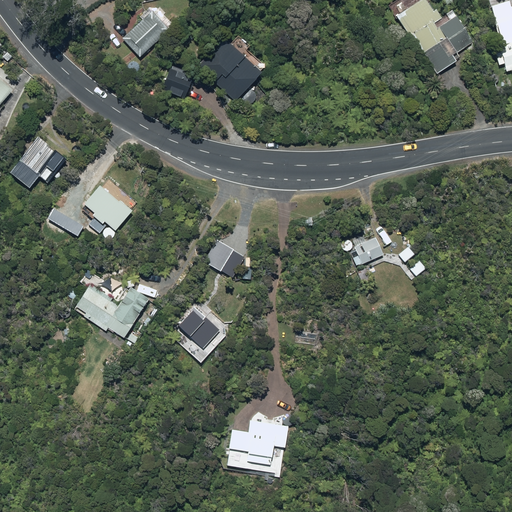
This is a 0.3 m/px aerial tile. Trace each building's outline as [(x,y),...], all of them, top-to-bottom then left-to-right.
[(409,36),(434,75),(453,62),(449,56),(455,52),(456,54),(472,43),(454,16),(435,29),(432,25),(441,19),(435,9),(431,11),(423,0),(419,0),(394,17),(407,37),(409,36)] [(511,7),(508,9),(506,1),(488,7),(492,22),(491,22),(498,45),(490,47),(496,66),(501,64),(504,73),(511,70),(511,7)] [(149,11),(119,39),(137,58),(166,30),(149,11)] [(258,74),(220,39),(194,67),(233,103),(258,74)] [(166,70),(159,90),(181,98),(188,78),(166,70)] [(0,99),(8,91),(0,82),(0,99)] [(37,138),(8,173),(28,190),(39,177),(47,184),(65,160),(37,138)] [(118,203),(98,187),(84,205),(95,214),(93,216),(103,224),(104,222),(116,232),(132,212),(119,202),(118,203)] [(53,209),(48,218),(78,235),(83,226),(53,209)] [(381,255),(373,238),(351,248),(358,265),(381,255)] [(415,252),(408,245),(399,255),(406,262),(415,252)] [(426,268),(419,259),(409,267),(416,276),(426,268)] [(355,272),(361,284),(369,280),(364,268),(355,272)] [(80,317),(103,332),(105,329),(120,339),(145,300),(128,289),(116,307),(109,302),(110,299),(87,285),(73,308),(82,314),(80,317)] [(218,331),(192,307),(175,326),(200,350),(218,331)] [(244,462),(268,466),(271,447),(282,449),(285,428),(246,422),(245,433),(227,431),(224,450),(245,453),(244,462)]
